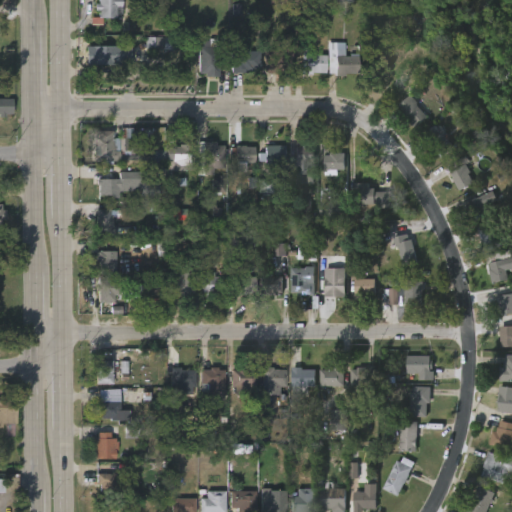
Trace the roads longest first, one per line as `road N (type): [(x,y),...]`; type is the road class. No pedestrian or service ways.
road 1 (residential): [(32,108),(305,107),(368,118),(412,162),(447,221),(467,272),(475,332)]
road 2 (secondary): [(33,0),(31,511)]
road 3 (secondary): [(60,511),(59,0)]
road 4 (residential): [(32,334),(475,332)]
road 5 (residential): [(429,511),(448,486),(467,423),(479,375),(475,332)]
